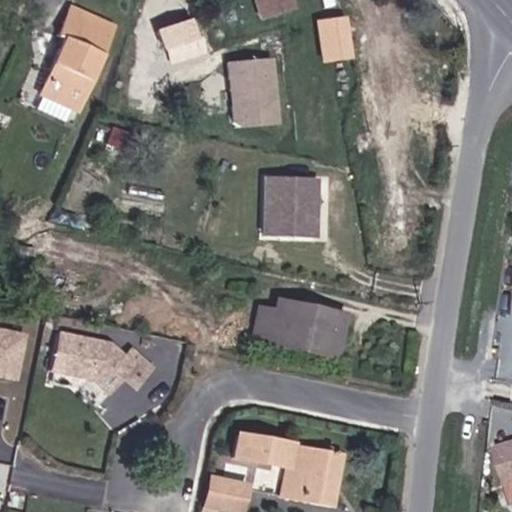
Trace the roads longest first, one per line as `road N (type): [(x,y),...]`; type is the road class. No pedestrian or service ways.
road 1 (unclassified): [(511,59),(479,126),(421,511)]
road 2 (unknown): [(108,511),(151,444),(189,406),(218,392),(435,422)]
